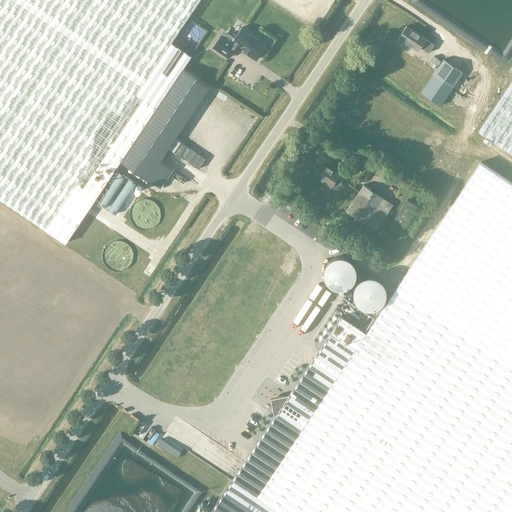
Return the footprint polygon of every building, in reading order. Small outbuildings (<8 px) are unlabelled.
[(0,0),(0,198),(46,229),(66,243),(94,201),(120,162),(160,188),(174,168),(160,159),(210,86),(163,55),(200,0),(0,0)] [(434,45),(426,39),(406,26),(398,38),(418,51),(421,47),(429,53),(434,45)] [(224,31),(221,36),(213,48),(229,58),(236,47),(256,60),(267,43),(243,27),(235,39),(224,31)] [(463,72),(444,59),(433,76),(452,89),(463,72)] [(511,81),(478,131),(511,153),(511,81)] [(209,511),(511,511),(511,183),(480,162),(366,332),(341,316),(289,393),(271,397),(274,415),(209,511)] [(339,185),(343,179),(339,176),(339,175),(320,163),(312,174),(331,187),(334,182),(339,185)] [(118,171),(99,203),(117,214),(133,188),(139,192),(144,185),(130,176),(116,198),(112,195),(125,175),(118,171)] [(365,224),(382,198),(363,185),(345,211),(365,224)] [(382,198),(365,224),(375,231),(393,205),(382,198)] [(406,227),(419,208),(407,200),(394,219),(406,227)] [(349,286),(352,284),(354,282),(355,279),(356,276),(357,273),(356,270),(356,267),(354,264),(352,261),(350,259),(347,258),(344,257),(341,256),(338,257),(335,258),(332,259),(329,261),(327,263),(326,266),(325,269),(324,272),(324,276),(325,279),(327,281),(329,284),(331,286),(334,288),(337,289),(340,289),(343,289),(346,288),(349,286)] [(294,295),(304,281),(297,276),(287,291),(294,295)] [(379,279),(377,278),(373,277),(370,276),(367,277),(364,277),(361,279),(359,281),(356,283),(355,286),(354,289),(354,293),(354,296),(355,299),(356,302),(358,304),(361,306),(364,308),(367,309),(370,309),(373,309),(376,308),(379,307),(382,304),(384,302),(385,299),(386,296),(387,293),(386,290),(385,287),(384,284),(382,281),(379,279)] [(307,295),(314,298),(322,284),(316,280),(307,295)] [(322,285),(315,301),(323,304),(330,289),(322,285)] [(271,318),(278,322),(292,298),(286,294),(271,318)] [(312,339),(331,306),(324,302),(321,307),(313,303),(298,327),(307,332),(305,335),(312,339)] [(246,367),(266,339),(260,334),(240,362),(246,367)] [(233,374),(218,396),(225,400),(239,378),(233,374)] [(152,445),(160,436),(151,429),(143,438),(152,445)]
